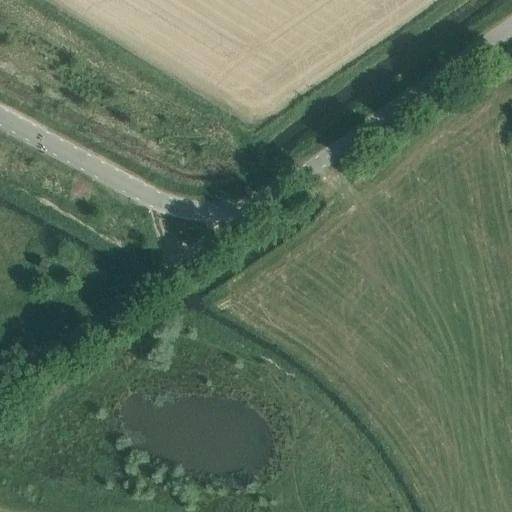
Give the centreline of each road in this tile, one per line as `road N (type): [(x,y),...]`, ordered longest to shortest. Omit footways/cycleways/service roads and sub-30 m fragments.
road 1 (unclassified): [(511,26),(236,214),(187,209),(133,189),(0,117)]
road 2 (track): [(236,214),(64,330),(0,359)]
